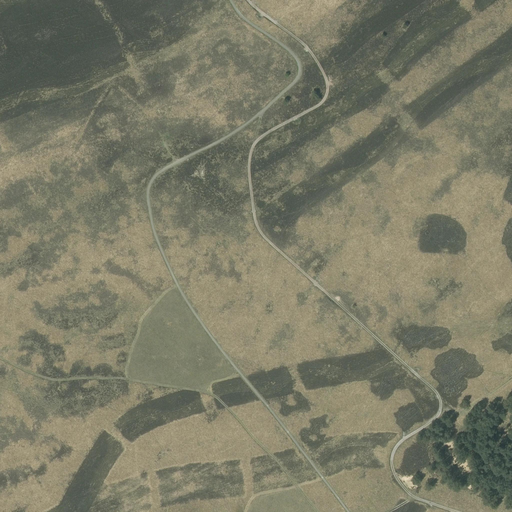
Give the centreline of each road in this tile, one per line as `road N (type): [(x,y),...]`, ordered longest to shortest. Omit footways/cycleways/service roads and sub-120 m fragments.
road 1 (track): [(454,511),(405,492),(391,466),(396,444),(440,415),(438,396),(257,229),(247,173),(255,141),(327,94),(305,45),(246,0)]
road 2 (track): [(317,511),(211,394),(120,378),(51,380),(0,358)]
